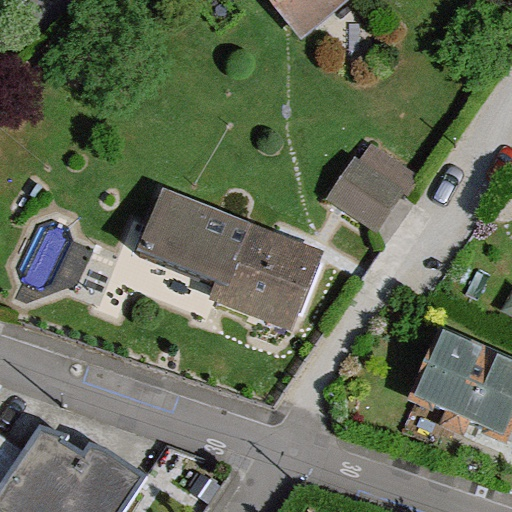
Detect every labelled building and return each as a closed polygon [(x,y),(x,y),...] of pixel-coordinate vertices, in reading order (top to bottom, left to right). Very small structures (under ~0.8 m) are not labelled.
[(262,0),(302,47),(357,0),(262,0)] [(374,147),(334,204),(388,241),(428,184),(374,147)] [(329,262),(170,200),(142,260),(214,291),(218,316),(300,340),(329,262)] [(511,360),(450,333),(418,408),(511,448),(511,360)] [(104,451),(41,430),(25,455),(0,438),(0,511),(121,511),(144,478),(104,451)]
